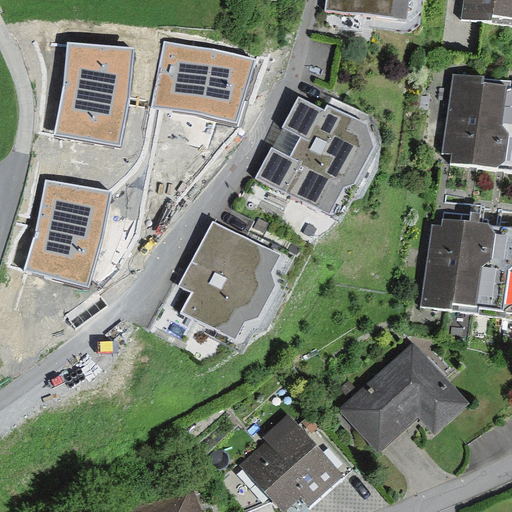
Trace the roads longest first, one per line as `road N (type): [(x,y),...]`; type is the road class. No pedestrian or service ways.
road 1 (residential): [(0,400),(171,260),(291,85),(304,0)]
road 2 (residential): [(0,236),(29,123),(24,84),(0,40)]
